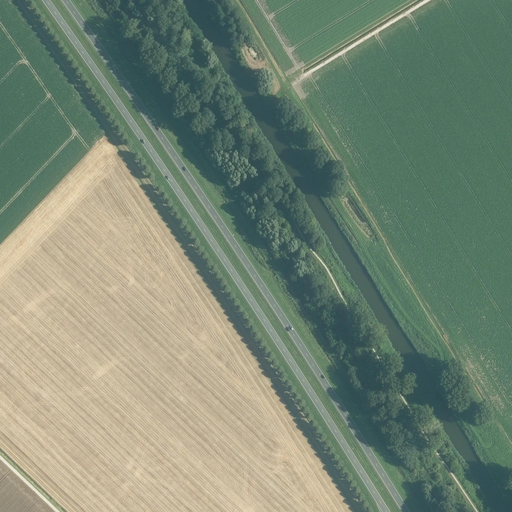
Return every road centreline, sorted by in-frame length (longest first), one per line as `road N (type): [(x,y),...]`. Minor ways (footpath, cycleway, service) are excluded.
road 1 (trunk): [(405,511),(245,257),(64,0)]
road 2 (trunk): [(45,0),(385,511)]
